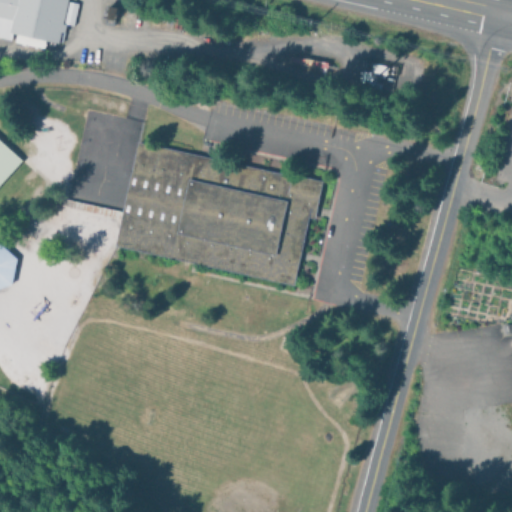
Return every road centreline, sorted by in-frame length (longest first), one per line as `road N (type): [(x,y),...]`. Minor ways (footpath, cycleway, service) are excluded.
road 1 (tertiary): [(353,511),(496,11)]
road 2 (residential): [(0,80),(96,77),(237,126),(361,140)]
